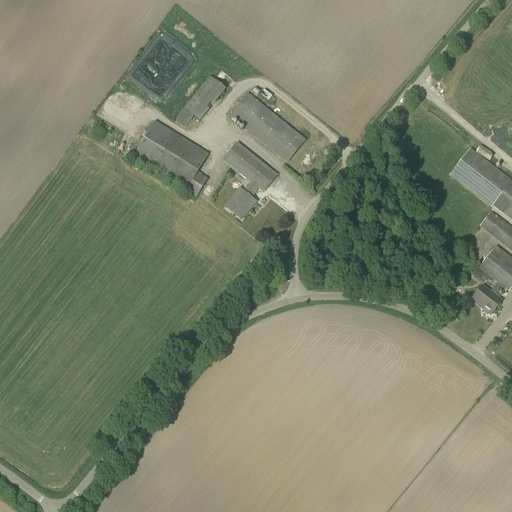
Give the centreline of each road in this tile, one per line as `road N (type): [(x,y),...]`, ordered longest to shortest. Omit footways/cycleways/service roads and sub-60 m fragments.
road 1 (unclassified): [(292,298),(296,224),(486,0)]
road 2 (unclassified): [(292,298),(252,313),(194,352),(56,511)]
road 3 (unclassified): [(511,382),(405,309),(373,299),(292,298)]
road 4 (track): [(511,157),(417,80)]
